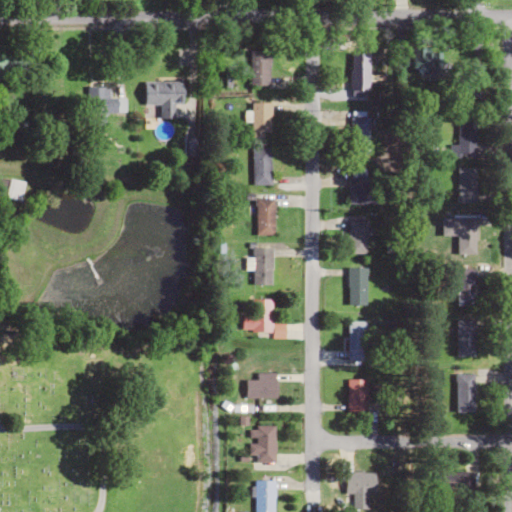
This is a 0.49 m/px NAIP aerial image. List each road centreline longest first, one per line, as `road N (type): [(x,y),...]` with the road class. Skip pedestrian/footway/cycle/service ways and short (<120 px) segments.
road 1 (residential): [(511,16),(0,19)]
road 2 (residential): [(508,511),(501,17)]
road 3 (residential): [(310,492),(311,17)]
road 4 (residential): [(506,440),(310,440)]
